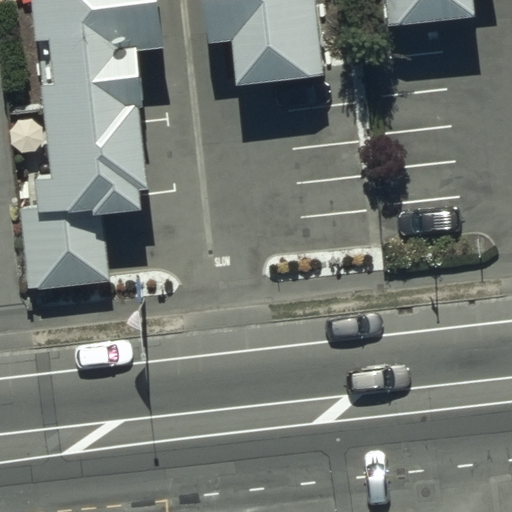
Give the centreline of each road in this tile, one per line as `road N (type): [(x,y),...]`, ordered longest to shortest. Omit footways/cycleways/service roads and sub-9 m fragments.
road 1 (secondary): [(387,404),(0,447)]
road 2 (secondary): [(511,390),(387,404)]
